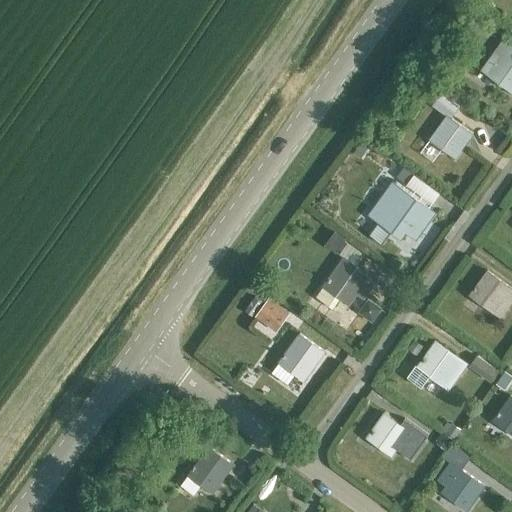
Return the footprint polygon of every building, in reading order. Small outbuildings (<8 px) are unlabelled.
[(511,47),(501,40),(480,69),(511,92),(511,91),(511,47)] [(462,76),(439,60),(429,74),(452,90),(462,76)] [(432,104),(447,115),(429,139),(454,157),(472,132),(451,117),(459,106),(440,93),(432,104)] [(359,142),(352,151),(359,156),(365,147),(359,142)] [(437,192),(444,182),(417,162),(410,172),(437,192)] [(403,167),(396,177),(405,183),(412,174),(403,167)] [(392,182),(369,214),(400,237),(405,230),(409,234),(428,208),(392,182)] [(333,248),(341,237),(334,231),(326,243),(333,248)] [(327,280),(316,296),(332,308),(339,298),(348,304),(369,275),(344,257),(327,280)] [(511,300),(511,288),(487,271),(469,296),(471,297),(462,310),(473,318),(482,305),(494,313),(506,297),(511,301),(511,300)] [(255,296),(245,311),(253,316),(263,302),(255,296)] [(276,331),(289,313),(268,297),(255,316),(276,331)] [(368,297),(358,310),(372,320),(381,306),(368,297)] [(323,351),(299,333),(271,372),(287,384),(294,374),(302,380),(323,351)] [(414,339),(407,349),(416,355),(423,346),(414,339)] [(436,342),(418,367),(415,365),(407,377),(421,386),(429,375),(443,385),(454,368),(460,373),(467,364),(436,342)] [(478,356),(470,366),(491,381),(498,370),(478,356)] [(511,396),(510,395),(493,419),(511,433),(511,396)] [(405,420),(400,426),(384,414),(366,439),(391,457),(403,441),(416,451),(410,460),(411,461),(428,437),(405,420)] [(454,438),(458,431),(448,425),(444,431),(454,438)] [(445,450),(453,439),(444,432),(443,433),(441,432),(436,439),(438,440),(436,443),(445,450)] [(452,443),(442,456),(449,461),(449,460),(461,468),(470,456),(452,443)] [(208,448),(188,476),(200,484),(213,494),(234,466),(208,448)] [(449,461),(436,479),(445,486),(440,492),(466,511),(484,486),(461,468),(449,460),(449,461)] [(200,484),(188,476),(182,484),(194,493),(200,484)]
